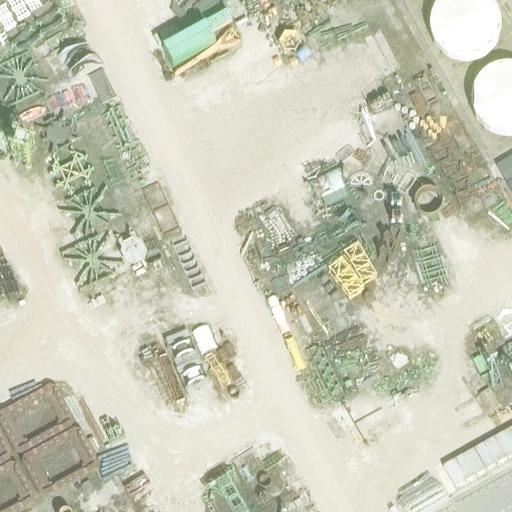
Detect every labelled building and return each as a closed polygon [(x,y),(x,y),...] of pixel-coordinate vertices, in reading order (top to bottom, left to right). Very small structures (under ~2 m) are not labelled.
[(146,52),(133,51),(131,68),(145,69),(146,52)] [(210,61),(186,71),(190,81),(185,83),(189,94),(198,90),(203,104),(224,95),(210,61)] [(0,82),(0,87),(8,99),(21,89),(10,75),(0,82)] [(166,103),(165,84),(152,85),(153,104),(166,103)] [(202,128),(230,138),(225,151),(244,158),(255,127),(209,110),(202,128)] [(22,112),(19,130),(35,132),(38,114),(22,112)] [(170,135),(185,139),(190,123),(175,118),(170,135)] [(60,156),(46,146),(36,160),(50,170),(60,156)] [(205,173),(209,155),(195,152),(191,169),(205,173)] [(58,187),(67,203),(80,195),(71,180),(58,187)] [(223,210),(232,196),(218,187),(209,201),(223,210)] [(93,214),(77,221),(84,238),(101,230),(93,214)] [(0,333),(31,317),(26,309),(45,299),(33,276),(21,282),(0,242),(0,333)] [(102,254),(105,270),(116,268),(114,252),(102,254)] [(123,306),(140,303),(137,284),(120,287),(123,306)] [(300,298),(282,285),(270,302),(289,315),(300,298)] [(0,352),(0,399),(7,416),(25,409),(0,352)] [(410,357),(395,365),(404,381),(418,374),(410,357)] [(219,426),(202,425),(201,443),(217,444),(219,426)] [(442,449),(458,445),(453,427),(438,431),(442,449)] [(243,463),(224,457),(219,475),(237,480),(243,463)]
